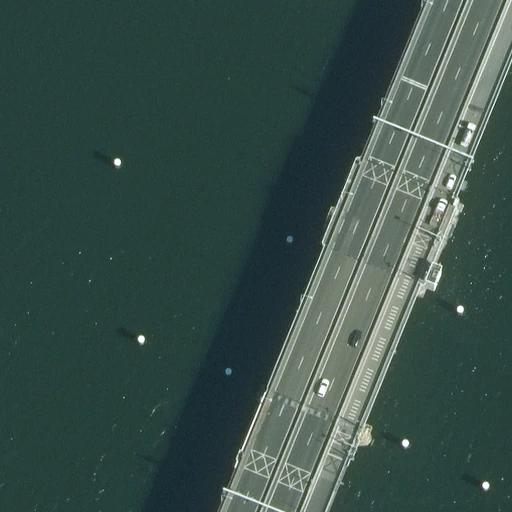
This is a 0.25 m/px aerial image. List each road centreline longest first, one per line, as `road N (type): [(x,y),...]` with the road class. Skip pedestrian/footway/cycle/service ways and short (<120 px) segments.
road 1 (motorway): [(449,0),(242,511)]
road 2 (motorway): [(282,511),(489,0)]
road 3 (tertiary): [(315,511),(511,24)]
